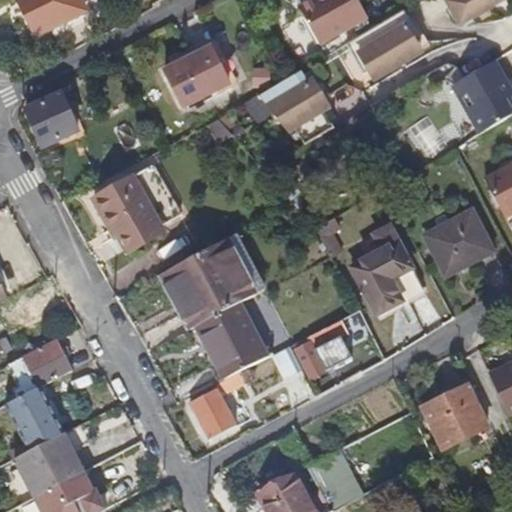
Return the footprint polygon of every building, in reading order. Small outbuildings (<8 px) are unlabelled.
[(86,10),(80,0),(19,0),(37,35),(86,10)] [(320,0),(299,12),(319,46),(367,20),(359,6),(366,2),(365,0),(320,0)] [(447,0),(462,25),(474,19),(475,21),(496,9),(495,7),(506,0),(447,0)] [(422,43),(405,13),(347,47),(364,77),(369,73),(374,81),(422,53),(418,45),(422,43)] [(210,49),(164,72),(182,109),(228,86),(210,49)] [(452,87),(480,137),(511,117),(511,96),(493,64),(461,82),(452,87)] [(308,86),(301,73),(283,84),(260,97),(276,118),(285,113),(292,127),(304,147),(333,130),(323,111),(328,108),(322,97),(312,94),(308,86)] [(314,83),(308,86),(312,94),(322,97),(314,83)] [(42,149),(47,146),(67,137),(77,133),(61,96),(26,112),(32,125),(24,129),(27,137),(35,133),(42,149)] [(286,131),(292,127),(285,113),(276,118),(286,131)] [(67,137),(47,146),(50,153),(71,144),(67,137)] [(64,189),(65,191),(83,182),(74,163),(49,177),(58,192),(64,189)] [(511,167),(485,182),(505,219),(511,215),(511,167)] [(130,256),(163,237),(131,181),(94,203),(112,234),(116,232),(130,256)] [(83,182),(65,191),(70,200),(88,190),(83,182)] [(423,241),(445,281),(494,256),(472,215),(423,241)] [(130,256),(116,232),(112,234),(125,258),(130,256)] [(190,332),(197,328),(238,308),(263,294),(233,237),(161,276),(190,332)] [(376,319),(423,294),(398,248),(351,272),(376,319)] [(238,308),(197,328),(223,382),(265,361),(238,308)] [(360,337),(369,332),(358,312),(350,317),(360,337)] [(347,334),(341,322),(291,347),(308,382),(324,374),(313,350),(317,348),(318,349),(347,334)] [(72,371),(57,341),(24,358),(40,388),(72,371)] [(511,363),(488,377),(508,415),(511,412),(511,363)] [(240,375),(214,389),(216,393),(221,390),(224,397),(245,387),(240,375)] [(65,435),(40,389),(7,406),(30,453),(65,435)] [(467,389),(422,410),(442,452),(486,431),(467,389)] [(235,429),(216,393),(190,407),(196,420),(200,427),(208,442),(235,429)] [(200,427),(196,420),(191,423),(194,430),(200,427)] [(85,471),(65,435),(30,453),(15,461),(34,498),(35,498),(85,471)] [(345,453),(317,468),(338,507),(366,492),(345,453)] [(35,498),(42,511),(99,511),(106,508),(97,489),(94,490),(85,471),(35,498)] [(311,511),(305,500),(294,480),(259,498),(266,511),(311,511)] [(329,511),(319,493),(305,500),(311,511),(329,511)]
